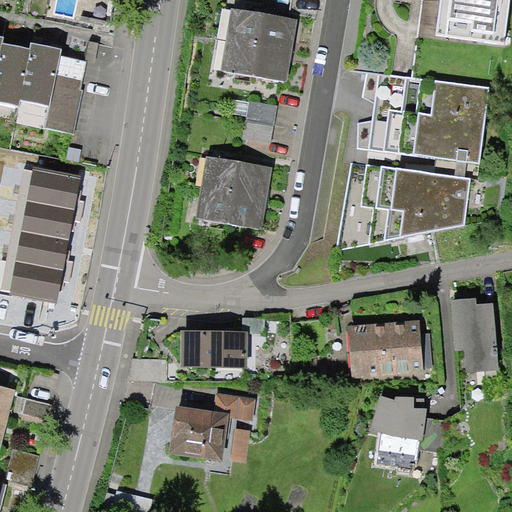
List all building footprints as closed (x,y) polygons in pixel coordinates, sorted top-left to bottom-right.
[(507,0),(435,0),(430,38),(500,47),(507,0)] [(268,16),(219,9),(210,75),(281,85),(288,35),(266,32),(268,16)] [(0,105),(14,108),(16,102),(47,109),(43,130),(71,137),(87,64),(63,59),(64,54),(25,45),(23,54),(0,49),(1,44),(0,43),(0,105)] [(367,72),(358,123),(357,148),(480,163),(489,87),(367,72)] [(276,109),(234,102),(228,139),(270,146),(276,109)] [(268,170),(199,158),(189,219),(258,231),(268,170)] [(470,178),(351,163),(337,250),(463,225),(470,178)] [(92,183),(49,176),(32,274),(76,281),(92,183)] [(489,302),(449,304),(454,372),(494,370),(489,302)] [(264,317),(240,318),(241,331),(247,331),(247,333),(265,332),(264,317)] [(423,322),(343,332),(349,381),(429,371),(423,322)] [(241,331),(181,331),(181,367),(247,367),(247,333),(247,331),(241,331)] [(167,359),(130,357),(129,381),(166,383),(167,359)] [(0,391),(0,456),(2,457),(18,396),(0,391)] [(216,393),(214,411),(229,413),(228,418),(252,422),(255,399),(216,393)] [(391,403),(378,397),(368,428),(382,432),(376,457),(417,463),(418,450),(452,455),(447,421),(426,419),(426,411),(413,411),(414,400),(392,399),(391,403)] [(51,407),(25,400),(20,417),(46,424),(51,407)] [(214,411),(176,405),(169,454),(222,461),(228,418),(229,413),(214,411)] [(250,430),(234,428),(231,461),(246,462),(250,430)] [(39,458),(12,451),(4,481),(31,488),(39,458)]
